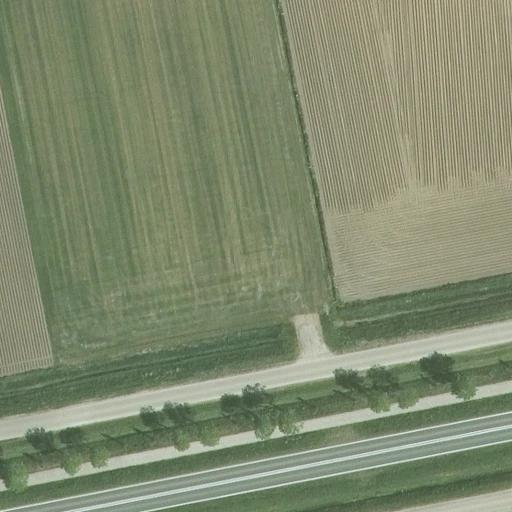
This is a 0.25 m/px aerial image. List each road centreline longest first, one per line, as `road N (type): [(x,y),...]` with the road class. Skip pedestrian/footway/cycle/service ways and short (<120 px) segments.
road 1 (unclassified): [(0,432),(511,332)]
road 2 (trunk): [(70,511),(511,426)]
